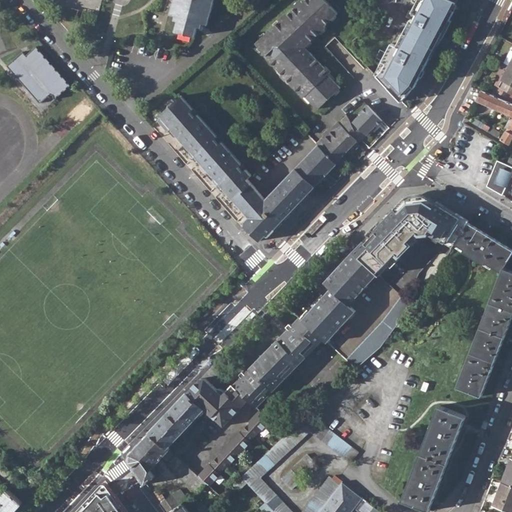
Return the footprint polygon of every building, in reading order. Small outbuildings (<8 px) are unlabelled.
[(175,0),(171,14),(176,16),(175,19),(179,20),(176,31),(195,37),(199,23),(208,25),(214,0),(175,0)] [(307,94),(319,107),(342,86),(329,73),(330,71),(306,45),(327,26),(325,24),(339,12),(327,0),(306,0),(304,2),(303,1),(282,20),(281,20),(257,42),(267,53),(266,54),(305,96),(307,94)] [(457,3),(451,0),(418,0),(412,11),(417,14),(414,19),(411,18),(397,45),(392,42),(383,60),(387,62),(383,69),(378,74),(402,100),(416,85),(455,10),(453,9),(457,3)] [(6,65),(39,102),(50,93),(54,98),(70,84),(68,82),(67,83),(66,81),(67,80),(62,76),(61,76),(60,75),(61,74),(57,69),(56,70),(54,69),(55,68),(51,63),(50,64),(49,62),(50,61),(45,57),(44,57),(43,56),(44,55),(39,50),(39,51),(37,49),(38,48),(35,46),(25,55),(22,51),(6,65)] [(507,65),(511,55),(511,50),(509,49),(501,62),(507,65)] [(501,62),(494,77),(499,79),(507,65),(501,62)] [(511,67),(507,65),(499,79),(501,81),(498,87),(511,94),(511,67)] [(477,101),(496,110),(501,99),(483,91),(477,101)] [(213,180),(218,185),(221,182),(225,187),(224,187),(249,216),(245,220),(246,225),(244,226),(258,240),(264,234),(266,235),(313,187),(293,168),(265,199),(247,179),(251,174),(181,95),(161,113),(161,116),(158,119),(168,131),(170,130),(173,127),(177,132),(175,134),(191,151),(189,152),(194,157),(197,154),(202,160),(200,161),(215,178),(213,180)] [(496,110),(509,116),(511,110),(511,103),(501,99),(496,110)] [(362,113),(352,122),(360,137),(362,139),(367,133),(369,135),(383,120),(368,104),(361,111),(362,113)] [(339,120),(328,132),(349,152),(362,139),(360,137),(352,122),(348,115),(341,123),(339,120)] [(488,131),(496,137),(499,133),(490,127),(488,131)] [(511,133),(507,131),(501,140),(510,145),(511,140),(511,133)] [(336,164),(349,152),(328,132),(317,144),(319,145),(336,164)] [(317,144),(293,168),(313,187),(336,164),(317,144)] [(511,166),(507,165),(497,160),(495,166),(487,186),(499,193),(503,195),(511,172),(511,166)] [(404,198),(353,250),(377,273),(379,275),(420,233),(428,232),(452,247),(455,243),(468,221),(450,211),(424,195),(422,197),(419,195),(415,196),(409,197),(407,200),(404,198)] [(502,270),(505,265),(511,252),(511,247),(468,221),(455,243),(464,248),(463,250),(485,263),(486,261),(502,270)] [(330,288),(309,312),(302,319),(323,337),(327,341),(355,310),(349,304),(377,273),(353,250),(323,282),(330,288)] [(511,267),(505,265),(502,270),(456,384),(481,393),(492,366),(493,363),(511,315),(511,267)] [(346,359),(356,369),(380,348),(385,341),(413,305),(401,295),(383,320),(346,359)] [(300,316),(302,319),(309,312),(307,310),(300,316)] [(249,400),(256,407),(323,337),(302,319),(296,325),(293,324),(290,323),(287,326),(289,328),(246,373),(243,371),(240,374),(242,377),(243,381),(236,387),(249,400)] [(236,338),(234,336),(227,344),(231,347),(238,340),(236,338)] [(183,347),(175,356),(176,358),(178,359),(186,350),(183,347)] [(200,379),(187,392),(205,408),(207,411),(224,426),(249,400),(236,387),(233,384),(223,394),(208,380),(200,379)] [(150,431),(168,448),(205,408),(187,392),(150,431)] [(403,498),(430,508),(466,414),(439,404),(403,498)] [(209,464),(198,476),(210,487),(221,475),(219,474),(229,464),(230,465),(251,443),(250,442),(259,432),(260,433),(271,421),(259,410),(249,422),(250,423),(240,433),(239,432),(219,454),(220,455),(210,465),(209,464)] [(274,511),(318,511),(342,482),(335,475),(332,479),(329,476),(302,511),(293,511),(260,477),(309,432),(350,465),(358,455),(310,414),(241,477),(274,511)] [(150,470),(163,457),(170,449),(168,448),(150,431),(130,453),(129,462),(145,484),(155,477),(150,470)] [(163,457),(170,464),(177,456),(170,449),(163,457)] [(281,478),(291,489),(301,480),(300,479),(316,464),(307,454),(281,478)] [(511,455),(502,481),(511,485),(511,455)] [(198,476),(177,456),(170,464),(168,466),(197,492),(202,487),(217,500),(221,497),(210,487),(198,476)] [(493,503),(511,511),(511,485),(502,481),(493,503)] [(349,511),(353,507),(361,497),(342,482),(318,511),(349,511)] [(74,511),(127,511),(108,484),(106,483),(104,483),(102,483),(74,511)] [(159,504),(165,511),(169,511),(182,503),(187,499),(180,489),(159,504)] [(0,511),(13,511),(22,502),(9,490),(0,499),(0,511)] [(371,511),(374,507),(361,497),(353,507),(359,511),(371,511)] [(188,511),(182,503),(169,511),(188,511)]
